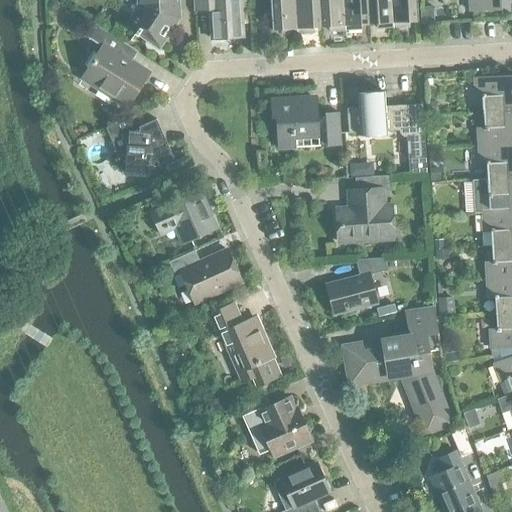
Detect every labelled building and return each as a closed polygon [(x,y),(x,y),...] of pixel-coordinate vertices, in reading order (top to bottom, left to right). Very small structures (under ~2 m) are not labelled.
[(175,10),(177,10),(176,0),(139,0),(140,6),(133,18),(130,16),(124,25),(144,39),(148,38),(158,45),(161,41),(164,40),(169,34),(168,30),(174,22),(172,21),(175,10)] [(212,39),(242,37),(239,0),(194,0),(195,10),(210,9),(212,39)] [(297,32),(295,0),(262,0),(263,14),(271,14),(272,29),(281,28),(281,33),(297,32)] [(295,0),(297,32),(313,31),(313,26),(321,26),(319,0),(295,0)] [(319,0),(321,26),(329,25),(329,30),(345,29),(343,0),(319,0)] [(343,0),(345,29),(361,28),(361,23),(369,23),(367,0),(343,0)] [(367,0),(369,23),(376,23),(377,27),(393,26),(391,0),(367,0)] [(391,0),(393,26),(409,25),(409,21),(418,20),(416,0),(391,0)] [(468,0),(470,10),(501,8),(500,0),(468,0)] [(59,3),(51,16),(86,37),(95,23),(59,3)] [(433,6),(420,7),(421,23),(434,23),(433,6)] [(128,104),(147,74),(125,59),(132,47),(95,23),(86,36),(102,46),(83,76),(100,86),(99,88),(113,97),(115,96),(128,104)] [(482,96),(483,111),(511,109),(511,75),(474,78),(475,97),(482,96)] [(373,89),(384,89),(383,78),(373,79),(373,89)] [(424,128),(422,103),(385,105),(384,91),(358,93),(359,107),(347,108),(348,133),(360,132),(360,136),(387,134),(386,130),(399,130),(400,132),(401,135),(404,136),(406,136),(409,173),(427,173),(424,128)] [(327,145),(341,144),(339,112),(325,113),(325,116),(317,116),(316,98),(299,99),(299,96),(271,98),(272,118),(276,117),(278,148),(295,147),(294,132),(326,130),(327,145)] [(436,100),(429,101),(429,112),(437,112),(436,100)] [(477,127),(478,145),(511,143),(511,109),(483,111),(484,126),(477,127)] [(156,118),(142,124),(137,113),(105,127),(116,151),(121,149),(126,161),(125,173),(148,174),(148,168),(173,157),(156,118)] [(486,164),(487,178),(511,176),(511,143),(478,145),(479,164),(486,164)] [(168,172),(190,163),(187,155),(165,164),(168,172)] [(356,163),(349,163),(350,176),(361,175),(361,167),(356,163)] [(439,167),(430,168),(431,181),(440,180),(439,167)] [(379,176),(380,188),(381,188),(381,189),(390,188),(389,175),(379,176)] [(482,212),(511,210),(511,176),(487,178),(473,179),(475,213),(482,212)] [(382,206),(381,189),(381,188),(380,188),(349,190),(350,208),(336,209),(338,241),(393,237),(391,205),(382,206)] [(190,238),(216,226),(199,189),(164,205),(165,205),(151,211),(160,230),(173,224),(175,228),(181,231),(185,229),(190,238)] [(490,231),(491,246),(511,244),(511,210),(482,212),(483,231),(490,231)] [(443,240),(435,240),(435,249),(443,249),(443,240)] [(485,261),(486,279),(511,277),(511,244),(491,246),(492,260),(485,261)] [(195,302),(241,281),(226,249),(200,261),(195,250),(169,261),(174,273),(180,270),(195,302)] [(448,250),(435,251),(435,261),(448,260),(448,250)] [(369,274),(387,269),(384,257),(355,259),(359,275),(326,284),(334,314),(377,302),(369,274)] [(494,298),(495,313),(511,311),(511,277),(486,279),(487,298),(494,298)] [(452,298),(438,299),(439,315),(453,314),(452,298)] [(234,302),(205,315),(214,336),(220,333),(241,381),(252,377),(256,386),(280,375),(272,357),(274,356),(266,338),(264,339),(254,317),(242,322),(234,302)] [(428,351),(441,349),(433,305),(408,309),(412,335),(348,346),(354,382),(402,374),(423,428),(449,418),(429,370),(427,354),(428,351)] [(511,311),(495,313),(496,328),(489,328),(490,347),(511,346),(511,311)] [(460,352),(444,354),(445,364),(461,361),(460,352)] [(511,393),(511,392),(511,356),(494,363),(500,381),(507,379),(511,393)] [(308,434),(310,430),(308,424),(303,422),(297,409),(294,410),(288,397),(271,405),(266,394),(238,406),(259,453),(270,448),(273,454),(310,438),(308,434)] [(475,408),(463,412),(469,428),(480,424),(475,408)] [(461,457),(472,452),(461,427),(450,432),(461,457)] [(475,511),(480,510),(460,463),(462,463),(456,450),(438,458),(444,471),(430,476),(446,511),(475,511)] [(313,499),(329,492),(316,462),(281,478),(281,479),(273,483),(285,510),(280,511),(319,511),(313,499)] [(497,471),(486,474),(488,482),(499,479),(497,471)]
